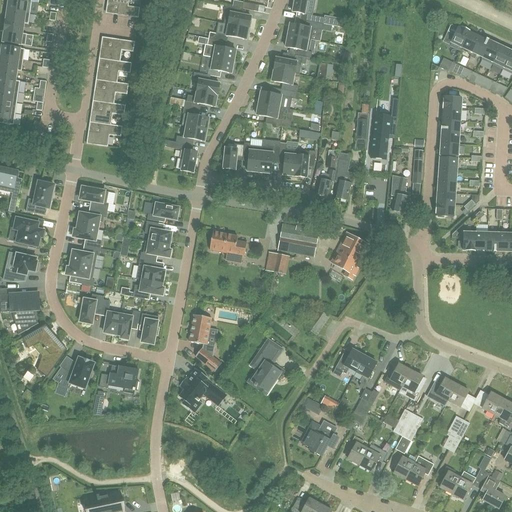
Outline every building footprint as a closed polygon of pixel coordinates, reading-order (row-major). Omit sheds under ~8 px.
[(12,0),(9,0),(8,10),(30,13),(25,12),(27,3),(32,3),(12,0)] [(107,0),(107,4),(118,6),(117,15),(138,18),(140,8),(128,7),(129,0),(107,0)] [(307,0),(295,0),(293,12),(308,15),(310,6),(306,5),(307,0)] [(255,5),(243,3),(242,9),(254,11),(255,5)] [(226,12),(224,24),(249,29),(251,17),(237,14),(238,8),(226,6),(225,12),(226,12)] [(6,21),(29,24),(30,13),(8,10),(6,21)] [(310,22),(324,25),(325,19),(311,16),(310,22)] [(6,21),(4,31),(27,35),(27,34),(22,34),(24,24),(28,25),(29,24),(6,21)] [(288,36),(311,40),(313,29),(322,31),(324,25),(310,22),(309,28),(290,24),(288,36)] [(210,33),(209,39),(212,40),(222,42),(222,41),(223,36),(224,36),(228,37),(247,40),(249,29),(224,24),(226,25),(224,35),(210,33)] [(470,32),(459,27),(458,29),(457,28),(455,34),(456,34),(450,46),(461,51),(470,32)] [(4,31),(4,32),(3,43),(25,46),(27,35),(4,31)] [(480,37),(470,32),(462,48),(461,51),(461,52),(462,50),(471,55),(470,57),(472,53),(480,37)] [(300,50),(299,57),(307,58),(311,59),(312,53),(309,52),(311,40),(288,36),(286,48),(300,50)] [(490,42),(480,37),(472,53),(470,57),(475,59),(477,55),(482,58),(481,60),(482,60),(483,58),(490,42)] [(132,64),(132,63),(120,62),(122,51),(134,53),(135,42),(113,39),(112,48),(101,47),(99,59),(132,64)] [(209,39),(207,45),(211,46),(213,46),(212,51),(211,58),(234,62),(236,51),(226,49),(221,48),(222,42),(212,40),(209,39)] [(501,47),(490,42),(483,58),(482,60),(492,65),(493,63),(501,47)] [(2,46),(1,57),(23,61),(25,49),(2,46)] [(511,51),(501,47),(493,63),(492,65),(502,70),(503,67),(511,51)] [(502,70),(511,74),(511,51),(503,67),(502,70)] [(294,62),(276,59),(274,70),(299,75),(301,64),(306,65),(307,58),(295,56),(294,62)] [(1,57),(0,62),(0,68),(22,71),(23,61),(1,57)] [(208,74),(208,75),(211,76),(216,77),(217,71),(221,72),(232,74),(234,62),(211,58),(209,70),(208,74)] [(129,85),(117,83),(119,72),(130,74),(132,64),(99,59),(99,60),(110,61),(109,69),(98,68),(96,80),(129,85)] [(0,68),(0,78),(20,82),(20,81),(15,81),(17,71),(22,72),(22,71),(0,68)] [(299,75),(274,70),(272,82),(286,85),(285,91),(293,92),(297,93),(298,87),(292,86),(294,75),(299,75)] [(0,89),(18,93),(20,82),(0,78),(0,89)] [(126,106),(114,104),(116,93),(127,95),(129,85),(96,80),(96,81),(107,82),(106,91),(95,89),(93,101),(126,106)] [(197,91),(197,92),(217,96),(220,84),(209,82),(199,80),(197,91)] [(0,89),(0,100),(17,103),(18,93),(0,89)] [(185,101),(184,108),(188,108),(196,110),(197,104),(205,106),(215,107),(215,106),(217,107),(219,100),(217,100),(217,96),(197,92),(197,91),(195,91),(194,96),(187,95),(186,102),(185,101)] [(284,97),(280,96),(261,92),(259,104),(284,109),(284,108),(282,108),(284,97)] [(461,111),(462,99),(444,98),(443,109),(461,111)] [(0,111),(15,114),(17,103),(0,100),(0,111)] [(122,127),(123,127),(111,125),(113,114),(124,116),(126,106),(93,101),(93,102),(104,104),(102,112),(92,110),(90,123),(122,127)] [(284,109),(259,104),(257,115),(267,117),(271,118),(269,124),(281,126),(284,109)] [(184,114),(181,126),(184,126),(186,127),(207,130),(209,119),(199,117),(194,116),(196,110),(188,108),(184,108),(183,114),(184,114)] [(460,122),(461,111),(443,109),(442,121),(460,122)] [(0,123),(14,125),(15,114),(0,111),(0,123)] [(394,138),(394,139),(395,140),(397,118),(391,117),(391,116),(390,116),(390,118),(376,116),(376,114),(375,114),(371,159),(372,156),(386,158),(386,160),(389,139),(389,137),(394,138)] [(356,140),(367,141),(368,121),(358,120),(356,140)] [(459,133),(460,122),(442,121),(442,132),(459,133)] [(30,129),(39,130),(41,123),(34,122),(34,124),(31,123),(30,129)] [(121,137),(122,127),(90,123),(101,125),(99,133),(88,131),(87,144),(108,147),(110,136),(121,137)] [(177,136),(176,143),(180,143),(183,144),(184,138),(194,140),(205,142),(207,130),(186,127),(184,126),(182,137),(181,137),(177,136)] [(320,133),(300,129),(299,137),(319,140),(320,133)] [(459,145),(459,133),(442,132),(441,144),(459,145)] [(168,141),(167,147),(179,150),(180,143),(176,143),(168,141)] [(247,172),(259,173),(262,147),(250,146),(250,144),(244,143),(244,145),(243,156),(249,157),(247,172)] [(285,160),(284,165),(283,175),(295,177),(297,151),(286,150),(286,144),(280,143),(280,147),(279,159),(285,160)] [(235,170),(236,160),(237,157),(243,157),(243,156),(244,145),(227,144),(227,148),(225,148),(223,169),(226,169),(226,171),(232,172),(233,170),(235,170)] [(458,157),(459,145),(441,144),(440,155),(458,157)] [(273,148),(262,147),(259,173),(271,174),(272,159),(278,160),(279,160),(279,159),(280,147),(273,146),(273,148)] [(334,169),(335,158),(336,148),(332,148),(332,152),(328,152),(327,168),(334,169)] [(197,153),(181,150),(179,159),(183,160),(181,171),(193,174),(197,153)] [(309,152),(297,151),(295,177),(307,178),(308,167),(308,163),(314,164),(316,152),(309,151),(309,152)] [(412,184),(421,184),(423,151),(415,151),(412,184)] [(457,172),(458,160),(440,159),(439,170),(457,172)] [(338,184),(335,198),(348,201),(351,186),(353,187),(355,175),(348,173),(350,163),(338,161),(338,169),(337,172),(335,183),(338,184)] [(0,184),(14,188),(11,199),(18,200),(22,179),(18,178),(19,173),(23,173),(23,172),(2,168),(1,168),(1,169),(0,168),(0,184)] [(456,183),(457,172),(439,170),(438,182),(456,183)] [(329,197),(332,183),(334,183),(336,172),(330,171),(329,174),(323,173),(320,176),(320,180),(319,179),(316,194),(322,196),(322,197),(328,198),(328,197),(329,197)] [(403,196),(405,188),(407,179),(392,176),(391,196),(395,197),(392,211),(398,212),(399,214),(402,214),(404,214),(406,214),(409,198),(403,196)] [(45,183),(38,182),(34,201),(29,199),(26,212),(37,214),(38,207),(49,209),(51,200),(52,200),(52,199),(51,199),(52,195),(53,195),(53,194),(52,194),(54,185),(52,185),(52,183),(45,181),(45,183)] [(455,194),(456,183),(438,182),(437,193),(455,194)] [(96,203),(95,209),(108,212),(109,204),(107,204),(109,192),(99,191),(99,189),(92,187),(92,189),(82,187),(80,200),(96,203)] [(454,206),(455,194),(437,193),(437,204),(454,206)] [(147,220),(159,222),(160,218),(177,220),(179,208),(170,207),(170,205),(163,203),(162,205),(153,204),(150,215),(148,214),(147,220)] [(454,217),(454,206),(437,204),(436,216),(438,216),(438,217),(444,218),(444,217),(454,217)] [(80,213),(78,226),(98,229),(99,222),(103,223),(104,218),(106,218),(108,212),(95,209),(94,216),(80,213)] [(39,223),(17,218),(14,230),(19,231),(17,243),(29,245),(28,247),(36,249),(36,247),(38,247),(40,238),(43,238),(44,231),(37,229),(39,223)] [(148,234),(147,241),(170,245),(172,233),(158,231),(159,224),(147,222),(145,234),(148,234)] [(283,225),(278,251),(314,258),(319,231),(283,225)] [(89,240),(88,247),(100,249),(102,242),(96,241),(98,229),(78,226),(77,231),(74,230),(73,237),(89,240)] [(238,237),(213,232),(210,251),(244,257),(247,243),(237,241),(238,237)] [(347,233),(331,263),(346,272),(344,276),(352,280),(354,276),(355,277),(359,269),(358,268),(369,246),(347,233)] [(464,251),(475,251),(476,233),(464,233),(464,243),(463,243),(463,249),(464,249),(464,251)] [(487,234),(476,233),(475,251),(487,251),(487,234)] [(116,234),(115,241),(122,242),(123,235),(116,234)] [(499,234),(487,234),(487,251),(498,252),(499,234)] [(510,234),(499,234),(498,252),(510,252),(510,234)] [(141,253),(140,259),(152,262),(154,255),(170,258),(171,251),(169,250),(170,245),(147,241),(147,242),(146,241),(144,253),(141,253)] [(73,251),(71,263),(94,268),(97,256),(99,256),(100,249),(88,247),(87,254),(73,251)] [(270,253),(266,272),(287,276),(291,258),(270,253)] [(37,259),(17,254),(13,272),(6,270),(3,281),(11,282),(18,282),(20,274),(27,276),(28,271),(35,273),(36,272),(38,272),(39,264),(38,263),(38,262),(36,262),(37,259)] [(140,259),(136,278),(163,283),(165,271),(151,268),(152,262),(140,259)] [(66,275),(82,278),(81,285),(82,285),(90,287),(93,287),(95,280),(92,280),(94,268),(71,263),(70,268),(67,268),(66,275)] [(107,277),(105,288),(106,288),(110,289),(112,290),(113,287),(114,279),(107,277)] [(162,288),(163,283),(136,278),(136,280),(140,280),(139,286),(135,286),(133,298),(145,300),(146,293),(163,296),(164,288),(162,288)] [(0,304),(0,313),(17,312),(23,332),(18,335),(18,336),(39,324),(38,324),(37,324),(35,316),(36,316),(36,315),(34,315),(34,311),(40,311),(37,301),(34,301),(34,293),(0,295),(0,304)] [(95,308),(102,309),(104,300),(104,297),(92,295),(92,299),(85,297),(83,306),(81,306),(80,313),(82,313),(80,322),(92,324),(95,308)] [(104,300),(102,309),(101,313),(108,314),(104,333),(116,335),(121,312),(109,309),(110,301),(104,300)] [(121,312),(116,335),(121,336),(121,339),(128,340),(131,324),(138,325),(140,313),(133,311),(132,317),(121,315),(122,312),(121,312)] [(142,342),(154,345),(155,336),(157,336),(159,329),(157,328),(159,317),(142,314),(140,325),(145,326),(142,342)] [(207,344),(210,329),(212,319),(194,315),(189,342),(203,345),(202,349),(199,352),(195,357),(212,370),(215,372),(221,364),(218,362),(213,357),(214,352),(215,345),(207,344)] [(46,326),(23,338),(28,348),(29,348),(29,347),(39,342),(45,348),(44,349),(45,350),(46,349),(50,354),(39,370),(38,370),(38,371),(47,377),(67,350),(46,326)] [(274,345),(268,341),(251,366),(259,371),(252,382),(255,384),(254,386),(256,387),(257,385),(260,388),(258,390),(266,395),(272,386),(271,385),(276,377),(279,379),(284,372),(272,364),(275,359),(268,354),(274,345)] [(364,357),(357,352),(352,350),(347,361),(341,358),(333,373),(340,377),(343,373),(346,374),(349,369),(356,372),(364,357)] [(363,387),(368,379),(377,363),(364,357),(356,372),(361,375),(358,380),(361,381),(359,385),(363,387)] [(83,360),(79,359),(74,374),(69,372),(62,367),(53,380),(60,385),(60,384),(69,388),(71,384),(85,389),(88,379),(91,380),(93,374),(91,373),(94,364),(90,362),(90,361),(84,359),(83,360)] [(399,391),(402,387),(411,371),(398,364),(391,378),(389,377),(385,384),(399,391)] [(134,394),(133,396),(134,396),(135,390),(138,391),(140,382),(137,381),(139,371),(128,369),(128,370),(112,367),(110,376),(102,374),(99,387),(108,389),(109,386),(124,389),(124,393),(134,394)] [(218,406),(225,397),(205,381),(207,379),(196,370),(187,380),(186,379),(181,386),(182,387),(181,388),(185,390),(179,397),(185,401),(183,404),(194,413),(201,404),(199,402),(200,401),(199,400),(203,394),(218,406)] [(425,382),(421,380),(423,377),(411,371),(402,387),(410,391),(408,395),(416,400),(425,382)] [(448,401),(457,385),(445,379),(436,395),(448,401)] [(457,385),(448,401),(460,407),(469,392),(457,385)] [(494,415),(503,399),(491,393),(482,409),(494,415)] [(313,402),(306,398),(301,406),(309,410),(313,402)] [(356,423),(361,412),(367,401),(362,398),(350,420),(356,423)] [(511,419),(511,404),(503,399),(494,415),(501,419),(498,423),(507,428),(511,419)] [(361,412),(367,415),(373,404),(367,401),(361,412)] [(339,405),(334,402),(330,409),(335,412),(339,405)] [(408,426),(414,415),(405,410),(399,421),(408,426)] [(361,426),(367,415),(361,412),(356,423),(361,426)] [(423,420),(419,418),(414,415),(408,426),(417,431),(423,420)] [(454,439),(465,420),(456,415),(451,424),(455,425),(449,437),(454,439)] [(354,424),(346,420),(342,426),(350,430),(354,424)] [(460,442),(466,431),(470,423),(465,420),(454,439),(460,442)] [(334,434),(337,428),(324,421),(321,427),(322,428),(319,435),(310,430),(302,444),(310,448),(309,450),(322,457),(323,455),(325,456),(328,451),(325,450),(327,446),(333,449),(339,438),(334,435),(334,434)] [(402,437),(408,426),(399,421),(393,432),(402,437)] [(411,442),(417,431),(408,426),(402,437),(411,442)] [(505,445),(511,434),(506,431),(500,442),(505,445)] [(511,434),(505,445),(507,446),(503,453),(507,455),(504,460),(511,464),(511,434)] [(360,466),(368,450),(361,446),(364,442),(355,437),(345,455),(349,457),(348,459),(360,466)] [(448,451),(454,439),(449,437),(443,448),(448,451)] [(454,453),(460,442),(454,439),(448,451),(454,453)] [(494,451),(488,448),(485,454),(490,457),(494,451)] [(368,450),(360,466),(372,472),(380,456),(368,450)] [(418,486),(424,474),(428,476),(434,465),(418,456),(414,464),(406,480),(418,486)] [(414,464),(402,458),(394,473),(406,480),(414,464)] [(460,478),(454,475),(455,472),(446,467),(442,475),(446,477),(440,488),(452,494),(460,478)] [(460,478),(452,494),(464,501),(472,485),(481,490),(490,474),(491,473),(482,468),(475,480),(463,473),(460,478)] [(490,474),(481,490),(481,491),(486,494),(483,501),(499,509),(505,497),(495,491),(501,480),(490,474)] [(97,496),(86,498),(87,503),(88,511),(123,511),(122,506),(123,505),(121,496),(120,496),(119,493),(100,497),(99,495),(97,496)] [(316,502),(317,500),(311,497),(310,499),(309,498),(302,511),(293,507),(290,511),(316,511),(321,505),(316,502)]
